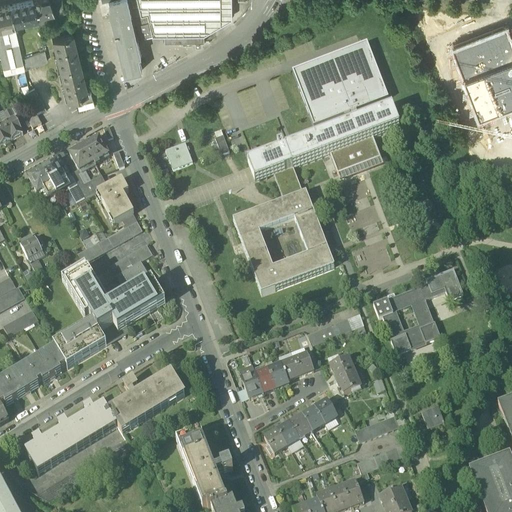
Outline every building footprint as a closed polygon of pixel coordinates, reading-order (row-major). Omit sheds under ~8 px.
[(32,0),(31,0),(9,5),(13,23),(37,18),(36,17),(32,0)] [(32,0),(36,17),(53,13),(63,11),(60,0),(32,0)] [(116,41),(124,74),(142,70),(139,55),(141,55),(138,39),(137,39),(137,36),(131,14),(127,0),(110,0),(106,1),(116,41)] [(137,36),(137,39),(138,39),(137,38),(155,34),(149,9),(144,11),(141,0),(127,0),(131,14),(137,36)] [(231,0),(138,0),(142,14),(148,13),(153,34),(204,34),(232,18),(231,0)] [(9,5),(0,7),(0,28),(13,25),(13,23),(9,5)] [(37,18),(39,26),(47,25),(57,22),(53,13),(36,17),(37,18)] [(47,25),(48,30),(61,27),(59,22),(57,22),(47,25)] [(453,43),(454,47),(505,27),(503,23),(453,43)] [(0,57),(3,69),(22,64),(21,60),(13,25),(0,28),(0,57)] [(454,47),(453,47),(465,77),(511,58),(511,43),(506,27),(505,27),(454,47)] [(196,31),(196,32),(196,42),(201,42),(204,42),(204,31),(196,31)] [(165,42),(196,42),(196,32),(165,32),(165,34),(165,42)] [(78,64),(74,50),(72,44),(74,43),(72,33),(51,38),(59,69),(78,64)] [(388,101),(367,45),(293,74),(314,129),(388,101)] [(22,64),(24,71),(47,62),(44,51),(21,60),(22,64)] [(511,58),(465,77),(480,115),(481,115),(511,102),(511,58)] [(79,96),(81,103),(91,100),(87,84),(85,84),(83,79),(81,79),(78,64),(59,69),(67,100),(79,96)] [(24,94),(36,116),(37,117),(46,112),(34,89),(24,94)] [(511,102),(481,115),(482,119),(511,107),(511,102)] [(10,113),(14,121),(19,118),(15,110),(10,113)] [(273,179),(274,179),(293,171),(330,158),(373,141),(400,131),(392,111),(265,157),(273,179)] [(4,116),(8,124),(14,121),(10,113),(4,116)] [(41,127),(37,117),(36,116),(26,121),(32,131),(41,127)] [(23,136),(14,121),(8,124),(2,127),(11,143),(23,136)] [(102,129),(108,144),(114,142),(108,126),(102,129)] [(11,143),(2,127),(0,128),(0,149),(5,147),(10,144),(11,143)] [(227,149),(221,135),(213,138),(220,155),(228,152),(227,149)] [(99,141),(85,149),(96,169),(100,166),(99,165),(109,159),(99,141)] [(338,177),(380,160),(373,141),(330,158),(338,177)] [(164,154),(172,173),(192,165),(184,145),(164,154)] [(79,173),(81,176),(81,177),(85,174),(96,169),(85,149),(70,157),(79,173)] [(113,156),(119,172),(124,169),(119,154),(113,156)] [(255,186),(273,179),(265,157),(246,164),(255,186)] [(380,160),(338,177),(340,184),(383,167),(380,160)] [(42,171),(51,188),(66,180),(65,180),(56,164),(53,164),(50,165),(49,168),(42,171)] [(40,194),(44,192),(51,188),(42,171),(35,175),(32,175),(29,176),(28,179),(31,185),(34,189),(37,196),(38,197),(41,196),(40,194)] [(274,179),(284,203),(303,196),(293,171),(274,179)] [(71,178),(85,203),(90,200),(79,178),(81,176),(79,173),(71,178)] [(90,200),(95,198),(94,197),(95,196),(89,185),(91,184),(85,174),(81,177),(81,176),(79,178),(90,200)] [(71,177),(65,180),(66,180),(51,188),(56,196),(67,190),(77,207),(85,203),(71,178),(71,177)] [(89,185),(95,196),(107,190),(101,179),(91,184),(89,185)] [(107,190),(95,196),(94,197),(95,198),(100,208),(103,206),(115,227),(117,226),(133,217),(134,217),(124,197),(129,195),(122,182),(107,190)] [(56,196),(51,188),(44,192),(48,200),(56,196)] [(284,203),(233,222),(261,296),(335,267),(307,195),(303,196),(284,203)] [(121,234),(128,230),(137,225),(133,217),(117,226),(121,234)] [(128,230),(134,240),(142,235),(137,225),(128,230)] [(134,240),(128,230),(78,258),(82,266),(81,266),(83,269),(84,268),(134,240)] [(28,262),(42,254),(40,250),(43,248),(40,242),(37,244),(35,241),(33,242),(32,238),(21,244),(22,247),(20,248),(28,262)] [(107,272),(113,283),(117,280),(141,266),(153,259),(146,249),(107,272)] [(45,259),(42,254),(28,262),(30,267),(37,263),(38,263),(45,259)] [(30,267),(37,280),(44,276),(38,263),(37,263),(30,267)] [(117,280),(128,299),(152,284),(141,266),(117,280)] [(63,283),(86,322),(90,320),(107,310),(88,279),(90,278),(85,269),(63,283)] [(428,287),(395,300),(389,303),(388,303),(387,302),(373,308),(379,322),(383,320),(391,343),(390,343),(396,357),(411,352),(410,351),(404,334),(396,315),(411,308),(419,328),(425,345),(425,346),(440,340),(435,326),(434,326),(428,311),(448,303),(449,303),(463,298),(453,273),(426,283),(428,287)] [(109,309),(90,278),(88,279),(107,310),(109,309)] [(10,282),(0,286),(0,300),(16,292),(10,282)] [(108,342),(109,345),(116,340),(115,337),(119,335),(118,333),(164,305),(152,284),(128,299),(129,301),(111,312),(109,310),(109,309),(107,310),(90,320),(93,325),(94,327),(104,344),(108,342)] [(0,300),(0,314),(24,301),(18,291),(16,292),(0,300)] [(128,299),(109,310),(111,312),(129,301),(128,299)] [(165,307),(164,305),(118,333),(119,335),(165,307)] [(3,330),(10,340),(38,324),(32,314),(3,330)] [(360,318),(353,320),(358,331),(364,329),(360,318)] [(357,332),(358,331),(353,320),(348,322),(352,333),(357,332)] [(346,336),(352,333),(348,322),(342,325),(346,336)] [(93,325),(62,343),(63,346),(94,327),(93,325)] [(340,338),(346,336),(342,325),(336,327),(340,338)] [(53,349),(55,351),(66,369),(105,346),(104,344),(94,327),(63,346),(62,343),(53,349)] [(335,340),(340,338),(336,327),(330,329),(335,340)] [(425,345),(419,328),(404,334),(410,351),(425,345)] [(329,343),(335,340),(330,329),(325,331),(329,343)] [(358,331),(357,332),(360,340),(367,338),(364,329),(358,331)] [(323,345),(329,343),(325,331),(319,334),(323,345)] [(317,347),(323,345),(319,334),(313,336),(317,347)] [(312,349),(317,347),(313,336),(307,338),(312,349)] [(105,346),(66,369),(67,371),(106,348),(106,347),(105,346)] [(60,373),(66,369),(55,351),(27,368),(37,386),(42,383),(43,386),(61,375),(60,373)] [(304,351),(291,356),(294,362),(306,357),(304,351)] [(281,367),(294,362),(291,356),(278,361),(281,367)] [(306,357),(294,362),(300,379),(314,374),(311,368),(307,357),(306,357)] [(327,362),(330,368),(340,364),(338,358),(327,362)] [(335,375),(337,380),(354,373),(348,360),(340,364),(330,368),(333,376),(335,375)] [(281,367),(281,368),(288,384),(300,379),(294,362),(281,367)] [(318,365),(311,368),(314,374),(320,371),(318,365)] [(256,377),(256,378),(269,373),(266,367),(254,372),(256,377)] [(39,388),(37,386),(27,368),(0,384),(0,406),(1,408),(5,406),(6,408),(39,388)] [(281,368),(269,373),(276,392),(289,387),(288,384),(281,368)] [(239,375),(242,382),(256,377),(254,372),(253,370),(239,375)] [(269,373),(256,378),(264,397),(276,392),(269,373)] [(361,390),(354,373),(337,380),(341,390),(344,397),(361,390)] [(108,413),(115,424),(117,427),(122,436),(185,398),(176,383),(171,375),(169,376),(170,377),(136,398),(131,391),(136,388),(132,383),(124,388),(131,401),(111,413),(110,412),(108,413)] [(256,377),(242,382),(245,390),(244,391),(249,403),(264,397),(256,378),(256,377)] [(386,394),(382,382),(372,385),(377,397),(386,394)] [(511,511),(511,400),(498,406),(511,442),(511,461),(510,456),(469,471),(485,511),(511,511)] [(327,404),(315,411),(324,428),(335,422),(337,420),(327,404)] [(0,406),(0,428),(9,423),(1,408),(0,406)] [(38,475),(117,427),(115,424),(114,424),(104,409),(94,415),(90,410),(85,413),(88,418),(68,430),(65,425),(59,429),(62,434),(42,446),(39,441),(33,444),(36,449),(26,456),(38,475)] [(312,435),(324,428),(315,411),(302,419),(312,435)] [(422,418),(428,435),(444,429),(438,412),(422,418)] [(300,443),(312,435),(302,419),(290,426),(300,443)] [(395,420),(389,422),(393,433),(399,431),(395,420)] [(335,422),(324,428),(328,433),(338,427),(335,422)] [(388,436),(393,433),(389,422),(383,424),(388,436)] [(382,438),(388,436),(383,424),(378,427),(382,438)] [(287,450),(300,443),(290,426),(277,433),(287,450)] [(376,440),(382,438),(378,427),(372,429),(376,440)] [(371,442),(376,440),(372,429),(366,431),(371,442)] [(365,444),(371,442),(366,431),(361,433),(365,444)] [(274,458),(287,450),(277,433),(264,441),(274,458)] [(359,446),(365,444),(361,433),(355,435),(359,446)] [(208,509),(208,511),(211,510),(210,508),(227,502),(217,476),(223,474),(224,476),(234,472),(230,464),(221,467),(222,470),(216,472),(201,434),(176,443),(203,511),(208,509)] [(36,496),(49,503),(133,452),(126,441),(36,496)] [(300,443),(287,450),(291,457),(304,449),(300,443)] [(411,446),(405,448),(409,460),(415,457),(411,446)] [(405,448),(397,451),(401,463),(409,460),(405,448)] [(397,451),(391,454),(395,465),(401,463),(397,451)] [(390,467),(395,465),(391,454),(385,456),(390,467)] [(384,469),(390,467),(385,456),(380,458),(384,469)] [(379,471),(384,469),(380,458),(374,460),(379,471)] [(373,474),(379,471),(374,460),(369,462),(373,474)] [(369,462),(363,464),(367,476),(373,474),(369,462)] [(361,478),(367,476),(363,464),(357,467),(361,478)] [(14,511),(0,484),(0,511),(14,511)] [(357,487),(344,492),(351,511),(364,505),(357,487)] [(380,499),(385,511),(404,504),(398,491),(380,499)] [(336,511),(346,511),(351,511),(344,492),(331,497),(336,511)] [(321,511),(336,511),(331,497),(318,502),(319,505),(321,511)] [(211,510),(211,511),(242,511),(242,510),(237,511),(236,511),(233,502),(211,510)]
